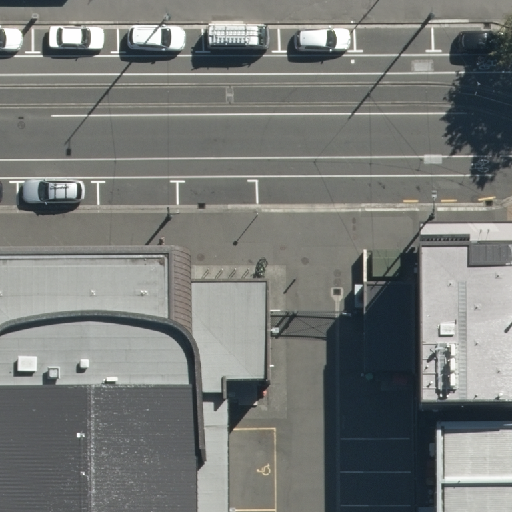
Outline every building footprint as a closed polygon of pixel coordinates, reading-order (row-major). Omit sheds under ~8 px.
[(511,232),(427,233),(428,264),(511,263),(511,232)] [(511,263),(428,264),(429,393),(511,391),(511,263)] [(271,392),(272,298),(190,299),(189,266),(86,267),(2,267),(0,267),(0,511),(225,511),(224,393),(271,392)] [(511,391),(429,393),(429,456),(511,455),(511,391)] [(511,511),(511,455),(429,456),(436,511),(511,511)]
